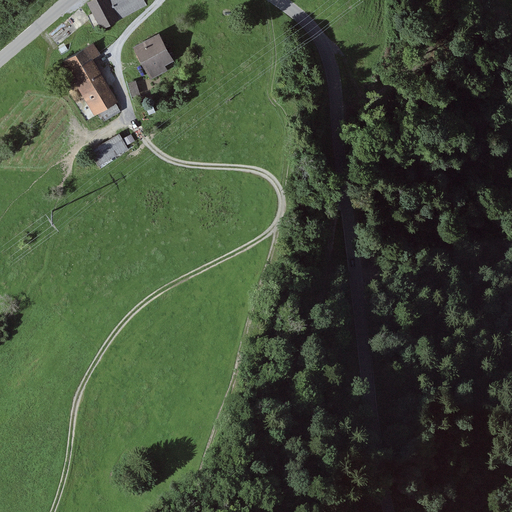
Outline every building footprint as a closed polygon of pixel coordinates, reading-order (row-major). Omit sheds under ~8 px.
[(143,0),(87,0),(100,26),(145,4),(143,0)] [(160,34),(135,48),(152,79),(169,69),(166,62),(174,58),(160,34)] [(97,45),(67,60),(96,115),(120,102),(98,60),(103,57),(97,45)] [(131,96),(153,94),(152,79),(130,80),(131,96)] [(121,133),(91,149),(100,166),(130,150),(121,133)]
